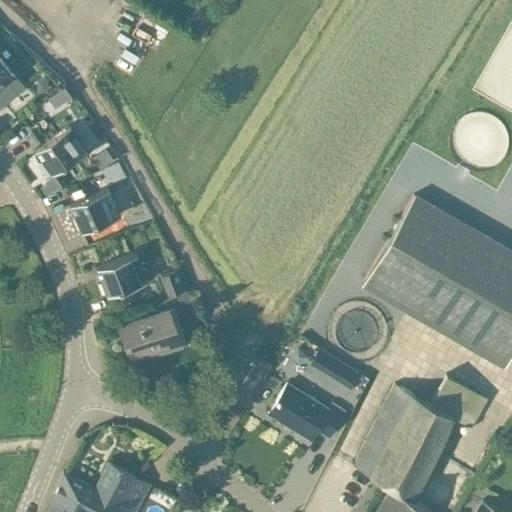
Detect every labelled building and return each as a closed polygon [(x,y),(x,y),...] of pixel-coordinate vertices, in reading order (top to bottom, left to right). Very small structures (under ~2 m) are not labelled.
[(0,104),(6,100),(21,86),(22,85),(0,58),(0,104)] [(63,130),(33,149),(49,173),(78,154),(85,149),(75,135),(69,139),(63,130)] [(104,148),(92,157),(99,167),(111,159),(104,148)] [(120,162),(104,171),(115,192),(132,183),(120,162)] [(54,176),(47,181),(53,191),(61,186),(54,176)] [(107,186),(68,203),(80,231),(119,214),(107,186)] [(506,362),(511,350),(511,249),(414,193),(363,279),(506,362)] [(128,254),(95,267),(105,295),(144,280),(137,264),(132,266),(128,254)] [(179,267),(160,274),(167,294),(187,287),(179,267)] [(164,294),(158,280),(148,283),(154,297),(164,294)] [(186,289),(174,293),(179,304),(190,300),(186,289)] [(171,305),(117,325),(130,359),(184,339),(171,305)] [(318,348),(309,362),(349,388),(359,373),(318,348)] [(393,382),(351,464),(388,487),(373,511),(429,511),(431,511),(410,498),(452,416),(455,418),(472,389),(444,373),(428,401),(393,382)] [(286,381),(267,412),(309,439),(316,428),(327,435),(343,409),(331,402),(328,407),(286,381)] [(43,511),(108,511),(111,509),(116,511),(132,511),(148,483),(140,479),(131,474),(107,461),(94,486),(63,471),(51,496),(43,511)] [(500,511),(501,510),(482,498),(473,511),(500,511)]
